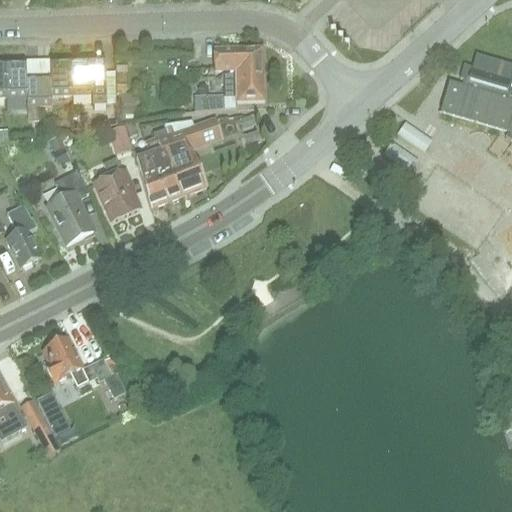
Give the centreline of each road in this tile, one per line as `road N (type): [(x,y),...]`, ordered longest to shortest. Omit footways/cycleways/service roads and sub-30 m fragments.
road 1 (secondary): [(0,332),(280,172),(364,101)]
road 2 (residential): [(364,101),(271,22),(0,24)]
road 3 (secondary): [(364,101),(479,0)]
